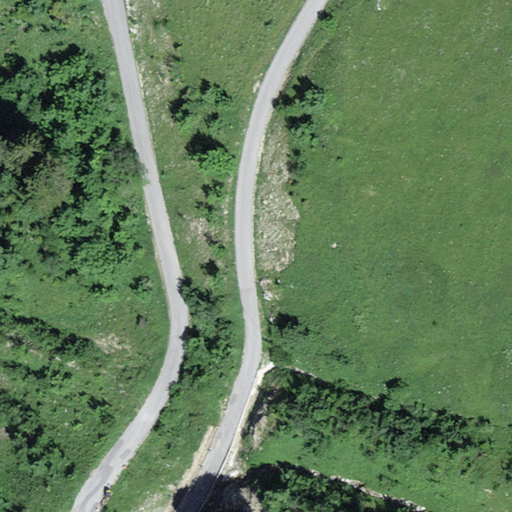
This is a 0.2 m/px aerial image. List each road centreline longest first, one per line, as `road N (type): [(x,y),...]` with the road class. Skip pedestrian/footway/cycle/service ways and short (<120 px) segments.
road 1 (unclassified): [(114,0),(179,321),(168,376),(85,511)]
road 2 (unclassified): [(186,511),(252,356),(242,225),(253,134),(317,0)]
